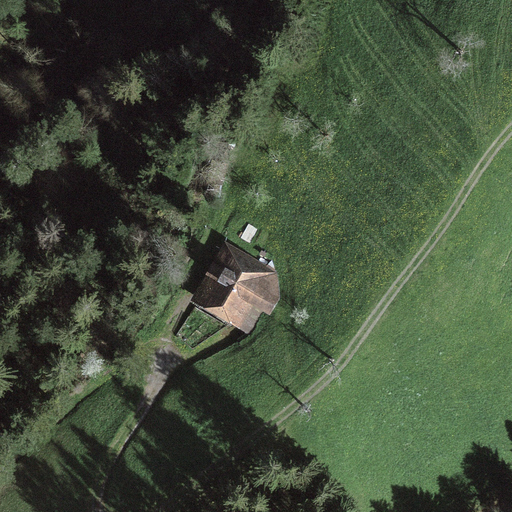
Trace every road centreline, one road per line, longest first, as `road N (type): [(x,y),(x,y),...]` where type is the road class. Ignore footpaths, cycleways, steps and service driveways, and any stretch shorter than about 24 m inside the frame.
road 1 (track): [(154,511),(309,392),(358,343),(511,131)]
road 2 (track): [(0,467),(109,372),(169,349),(175,362),(108,458),(90,511)]
